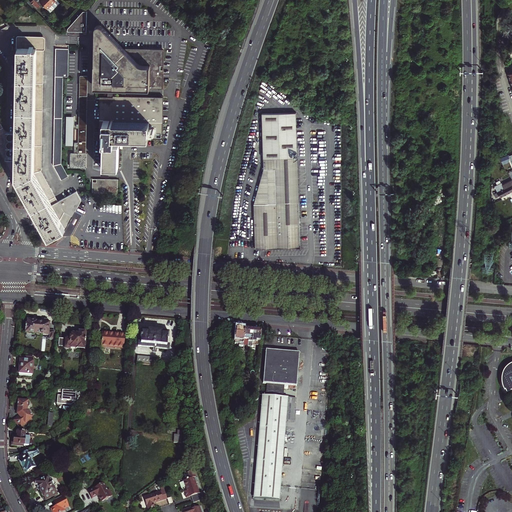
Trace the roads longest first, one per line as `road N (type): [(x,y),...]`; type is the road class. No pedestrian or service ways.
road 1 (tertiary): [(11,296),(511,342)]
road 2 (primary): [(13,277),(511,320)]
road 3 (primary): [(511,312),(14,268)]
road 4 (tertiary): [(511,291),(15,248)]
road 5 (motorway): [(255,45),(217,170),(200,303),(211,418),(235,511)]
road 6 (motorway): [(431,511),(458,293),(469,99)]
road 7 (trunk): [(388,511),(382,142)]
road 8 (trunk): [(368,218),(375,511)]
road 9 (trunk): [(354,0),(368,218)]
road 10 (trunk): [(371,0),(368,218)]
road 11 (trunk): [(382,142),(393,0)]
road 12 (trunk): [(382,142),(383,0)]
